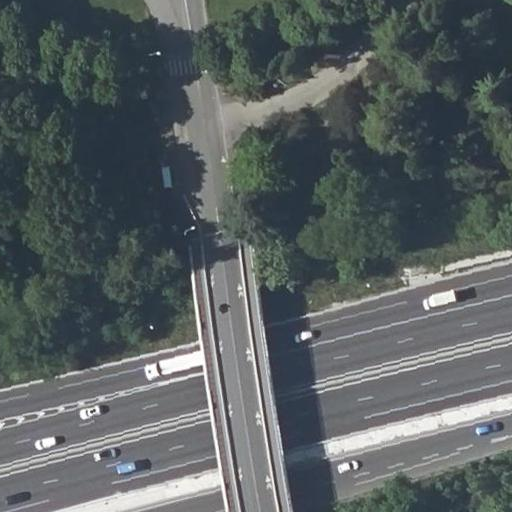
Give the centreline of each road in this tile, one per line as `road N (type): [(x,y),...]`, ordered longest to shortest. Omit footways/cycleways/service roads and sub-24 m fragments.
road 1 (motorway): [(0,493),(511,359)]
road 2 (motorway): [(511,318),(0,447)]
road 3 (motorway): [(511,285),(0,409)]
road 4 (tertiary): [(188,0),(266,511)]
road 5 (motorway): [(192,511),(511,423)]
